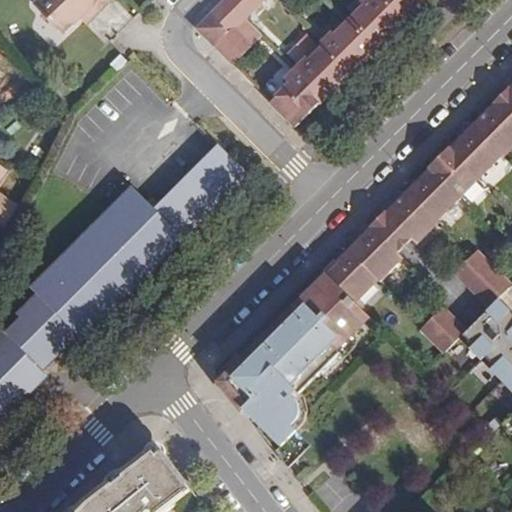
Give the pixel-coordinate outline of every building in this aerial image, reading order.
[(110,1),(108,0),(39,0),(34,5),(62,35),(80,19),(91,8),(97,13),(110,1)] [(237,0),(225,0),(211,14),(229,32),(233,28),(234,29),(245,18),(250,13),(237,0)] [(259,4),(254,0),(237,0),(250,13),(259,4)] [(365,5),(350,21),(377,47),(402,22),(380,0),(363,0),(362,2),(365,5)] [(380,0),(402,22),(424,0),(380,0)] [(97,13),(91,8),(80,19),(85,24),(97,13)] [(229,32),(211,14),(197,29),(215,46),(229,32)] [(332,33),(322,43),(325,47),(351,73),(377,47),(350,21),(335,36),(332,33)] [(233,65),(252,47),(234,29),(233,28),(229,32),(215,46),(233,65)] [(310,62),(325,47),(322,43),(308,30),(286,53),(299,66),(306,59),(310,62)] [(299,66),(296,69),(326,98),(351,73),(325,47),(310,62),(306,59),(299,66)] [(270,102),(296,128),(326,98),(296,69),(285,80),(289,84),(270,102)] [(496,104),(488,112),(495,112),(504,120),(508,116),(496,104)] [(511,145),(511,119),(508,116),(504,120),(495,112),(488,112),(475,126),(501,153),(510,144),(511,145)] [(249,176),(199,126),(34,288),(41,295),(20,315),(24,319),(8,335),(4,331),(0,334),(0,426),(49,377),(44,372),(80,335),(86,340),(249,176)] [(501,153),(475,126),(451,149),(476,175),(486,165),(491,170),(504,157),(501,153)] [(476,175),(451,149),(432,168),(457,194),(460,197),(480,179),(476,175)] [(457,194),(432,168),(409,190),(436,218),(439,222),(452,209),(447,203),(457,194)] [(436,218),(409,190),(394,207),(394,214),(402,222),(398,227),(417,245),(430,232),(426,228),(436,218)] [(394,214),(394,207),(386,214),(398,227),(402,222),(394,214)] [(373,228),(350,251),(375,277),(385,267),(390,272),(403,258),(373,228)] [(350,251),(326,274),(352,300),(362,290),(367,295),(380,281),(375,277),(350,251)] [(454,275),(489,310),(499,300),(510,288),(475,253),(454,275)] [(326,274),(220,380),(243,410),(244,409),(281,446),(276,452),(288,468),(312,446),(298,432),(305,424),(309,412),(305,398),(301,393),(341,353),(338,351),(370,318),(352,300),(326,274)] [(511,312),(499,300),(489,310),(466,332),(459,339),(511,391),(511,413),(498,427),(511,444),(511,312)] [(421,330),(444,354),(459,339),(466,332),(442,309),(421,330)] [(167,457),(162,450),(156,454),(161,461),(167,457)] [(161,461),(156,454),(142,465),(158,485),(153,489),(139,474),(129,482),(134,488),(126,495),(115,487),(93,505),(85,511),(175,511),(197,496),(167,457),(161,461)] [(158,485),(142,465),(115,487),(126,495),(134,488),(129,482),(139,474),(153,489),(158,485)]
